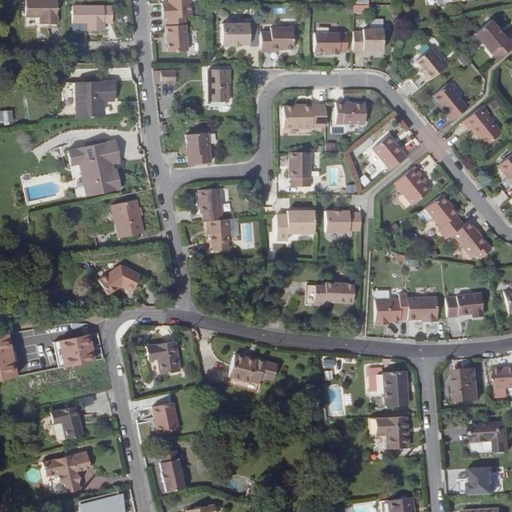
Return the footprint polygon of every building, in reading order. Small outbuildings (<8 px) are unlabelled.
[(58,0),(27,0),(27,15),(42,15),(42,22),(58,22),(58,0)] [(160,2),(161,16),(190,16),(188,0),(166,0),(167,1),(160,2)] [(104,21),(105,4),(73,4),(73,21),(88,21),(88,29),(104,29),(104,21)] [(183,18),(166,19),(167,26),(164,26),(165,52),(186,51),(183,18)] [(369,19),(369,28),(382,28),(382,20),(369,19)] [(498,62),(511,50),(511,43),(510,41),(508,42),(498,31),(491,22),(474,36),(491,56),(492,55),(498,62)] [(248,24),(220,25),(221,46),(230,45),(230,47),(239,47),(239,45),(248,45),(248,24)] [(270,32),(260,32),(260,52),(278,52),(278,50),(293,50),(293,28),(270,28),(270,32)] [(508,42),(510,41),(500,29),(498,31),(508,42)] [(363,33),(354,33),(353,53),(361,53),(361,51),(368,51),(381,51),(381,30),(363,31),(363,33)] [(347,34),(314,34),(314,53),(329,54),(329,55),(339,56),(339,53),(347,53),(347,34)] [(428,84),(448,67),(443,62),(440,64),(429,51),(414,63),(421,71),(419,72),(428,84)] [(207,78),(227,78),(227,69),(207,70),(207,78)] [(227,83),(227,78),(207,78),(207,102),(227,102),(227,83)] [(78,119),(104,118),(104,108),(104,102),(116,101),(115,82),(77,84),(78,119)] [(439,110),(450,123),(466,111),(446,86),(432,98),(438,104),(441,109),(439,110)] [(498,99),(490,105),(494,110),(502,104),(498,99)] [(345,107),(345,105),(336,105),(336,126),(366,126),(366,107),(352,107),(345,107)] [(314,129),(326,129),(326,106),(314,106),(314,109),(284,109),(284,132),(314,132),(314,129)] [(489,116),(482,107),(462,123),(469,132),(471,131),(485,148),(502,134),(487,117),(489,116)] [(11,111),(0,110),(0,123),(11,124),(11,111)] [(189,163),(213,161),(210,131),(203,132),(203,128),(194,129),(194,133),(187,133),(188,146),(191,146),(192,154),(189,154),(189,163)] [(372,149),(389,171),(406,157),(389,136),(372,149)] [(111,159),(119,158),(116,144),(68,152),(70,167),(78,165),(85,199),(121,192),(117,173),(113,174),(112,166),(111,159)] [(312,153),(290,152),(290,177),(292,177),(292,187),(312,187),(312,153)] [(511,154),(497,167),(511,185),(511,154)] [(120,165),(119,158),(111,159),(112,166),(120,165)] [(415,167),(395,183),(413,206),(431,191),(424,182),(421,178),(423,176),(415,167)] [(198,188),(200,199),(222,198),(221,187),(198,188)] [(437,231),(445,240),(451,235),(463,226),(455,217),(457,215),(451,208),(449,210),(446,206),(448,205),(441,195),(424,209),(440,229),(437,231)] [(202,212),(203,220),(206,220),(223,219),(223,210),(222,198),(200,199),(201,212),(202,212)] [(134,202),(110,207),(117,240),(141,235),(134,202)] [(432,220),(424,209),(416,215),(423,223),(427,224),(432,220)] [(314,233),(314,210),(287,210),(287,214),(276,214),(276,240),(287,240),(287,233),(314,233)] [(348,231),(360,231),(360,214),(349,214),(349,212),(324,212),(324,233),(348,233),(348,231)] [(230,240),(228,218),(223,219),(206,220),(207,229),(210,228),(210,233),(211,242),(213,242),(214,249),(229,248),(229,240),(230,240)] [(463,226),(451,235),(468,257),(473,253),(479,260),(491,250),(468,222),(463,226)] [(132,283),(114,269),(92,283),(101,297),(115,288),(124,295),(132,283)] [(325,303),(328,303),(353,305),(354,286),(325,283),(325,287),(307,286),(306,305),(324,306),(325,303)] [(511,291),(502,294),(507,315),(511,314),(511,291)] [(467,309),(467,314),(473,313),(473,318),(483,316),(480,293),(463,295),(467,309)] [(406,320),(406,295),(398,295),(398,300),(374,299),(374,325),(383,325),(383,322),(386,322),(399,322),(399,320),(406,320)] [(458,314),(467,314),(467,309),(463,295),(456,296),(456,297),(445,298),(447,310),(447,317),(458,317),(458,314)] [(437,299),(406,299),(406,320),(427,320),(427,323),(437,323),(437,299)] [(5,334),(0,334),(0,380),(12,378),(5,334)] [(52,340),(55,367),(91,363),(88,336),(52,340)] [(177,372),(170,343),(143,349),(146,362),(154,361),(158,377),(177,372)] [(278,363),(256,359),(256,360),(233,355),(228,378),(250,383),(249,390),(258,392),(261,377),(275,379),(278,363)] [(387,406),(383,373),(379,374),(379,368),(373,369),(373,367),(365,368),(364,370),(365,377),(366,377),(368,393),(379,392),(382,392),(384,406),(387,406)] [(511,387),(511,367),(493,369),(495,389),(511,387)] [(476,369),(454,371),(455,401),(477,400),(476,369)] [(322,372),(323,380),(331,379),(330,371),(322,372)] [(403,371),(383,373),(387,406),(405,404),(403,371)] [(250,383),(228,378),(227,386),(249,390),(250,383)] [(172,402),(152,407),(157,434),(178,429),(172,402)] [(67,417),(68,424),(84,420),(80,403),(55,409),(58,419),(67,417)] [(67,417),(58,419),(61,432),(62,435),(64,436),(67,437),(71,435),(68,424),(67,417)] [(388,417),(366,418),(367,434),(383,434),(384,450),(404,449),(403,417),(388,417)] [(68,424),(71,435),(87,432),(84,420),(68,424)] [(507,451),(505,423),(472,425),(473,441),(495,440),(495,451),(507,451)] [(80,471),(81,468),(95,464),(91,448),(47,458),(50,472),(57,470),(59,470),(62,469),(63,472),(63,474),(64,478),(69,481),(71,489),(84,486),(83,479),(84,476),(81,476),(80,471)] [(182,467),(177,450),(161,454),(163,462),(162,462),(164,472),(162,472),(165,483),(167,482),(169,491),(187,486),(184,475),(185,474),(187,471),(186,468),(183,467),(182,467)] [(491,467),(469,468),(470,495),(493,494),(491,467)] [(369,496),(377,495),(375,480),(367,481),(369,496)] [(117,490),(77,500),(79,509),(82,508),(82,511),(122,511),(121,509),(120,509),(117,500),(119,499),(117,490)] [(385,499),(386,501),(386,509),(386,511),(407,511),(408,510),(411,509),(411,506),(410,497),(385,499)] [(216,511),(215,503),(192,508),(193,511),(216,511)]
